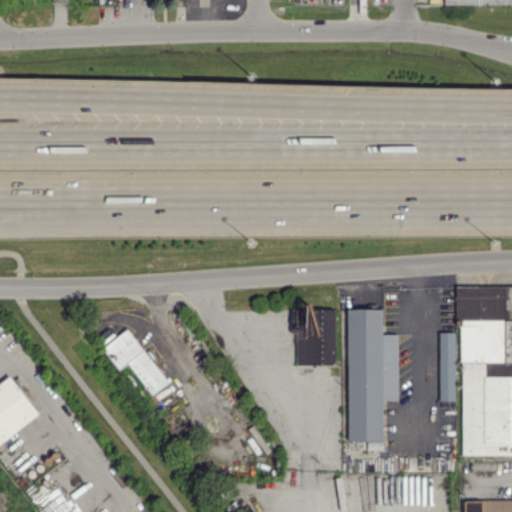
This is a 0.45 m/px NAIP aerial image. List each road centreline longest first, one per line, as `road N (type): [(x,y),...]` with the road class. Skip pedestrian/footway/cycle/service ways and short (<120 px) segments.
road 1 (residential): [(0,36),(421,33),(511,53)]
road 2 (residential): [(0,284),(166,286),(511,258)]
road 3 (motorway): [(511,109),(0,98)]
road 4 (motorway): [(511,143),(0,144)]
road 5 (motorway): [(0,201),(511,201)]
